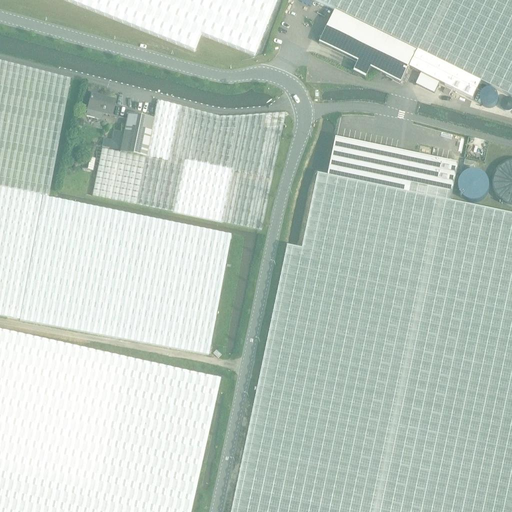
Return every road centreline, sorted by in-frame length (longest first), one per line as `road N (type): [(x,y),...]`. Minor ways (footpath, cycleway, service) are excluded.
road 1 (tertiary): [(215,511),(303,117)]
road 2 (tertiary): [(303,117),(299,95),(281,77),(215,75),(0,17)]
road 3 (unclassified): [(303,117),(361,105),(511,144)]
